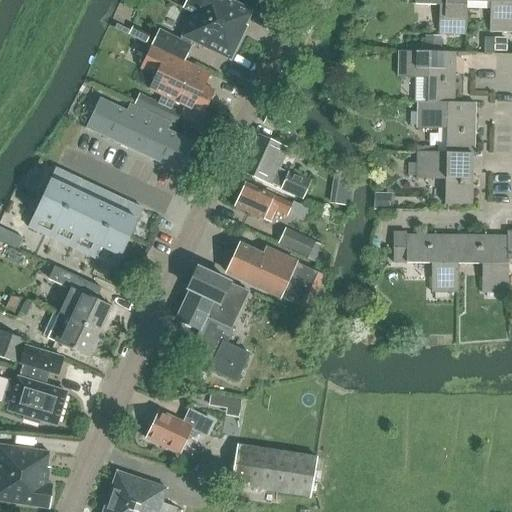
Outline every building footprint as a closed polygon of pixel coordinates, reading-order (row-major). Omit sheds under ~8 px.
[(185,0),(179,13),(189,17),(190,16),(240,39),(245,28),(242,27),(249,13),(227,3),(227,0),(185,0)] [(436,35),(464,36),(465,3),(464,3),(464,0),(414,0),(414,6),(436,7),(436,35)] [(488,32),(511,33),(511,0),(464,0),(464,3),(465,3),(489,4),(488,32)] [(189,17),(179,41),(229,63),(240,39),(190,16),(189,17)] [(144,43),(148,36),(133,29),(129,36),(144,43)] [(160,34),(154,46),(172,55),(178,43),(160,34)] [(155,48),(144,70),(156,76),(150,90),(163,96),(159,104),(170,109),(174,101),(185,107),(181,115),(196,122),(200,114),(203,115),(214,91),(188,79),(194,66),(183,61),(155,48)] [(427,81),(427,104),(427,105),(454,106),(454,105),(455,55),(399,53),(398,80),(427,81)] [(325,100),(336,101),(337,86),(326,86),(325,100)] [(100,99),(86,128),(181,173),(195,144),(168,131),(171,123),(130,104),(126,112),(100,99)] [(418,104),(417,131),(445,132),(445,156),(473,156),(474,106),(454,105),(454,106),(427,105),(427,104),(418,104)] [(264,126),(280,133),(285,123),(268,116),(264,126)] [(280,192),(302,202),(310,184),(288,174),(287,175),(278,171),(287,152),(257,139),(241,174),(271,188),(271,187),(280,191),(280,192)] [(416,155),(416,181),(444,182),(444,207),(471,208),(473,156),(445,156),(416,155)] [(143,210),(55,169),(42,198),(28,227),(51,238),(93,258),(113,267),(115,268),(143,210)] [(234,209),(262,222),(267,211),(270,213),(272,209),(287,216),(290,208),(244,186),(234,209)] [(373,206),(390,207),(391,195),(374,194),(373,206)] [(279,245),(310,259),(316,243),(286,230),(279,245)] [(17,236),(12,245),(19,249),(24,239),(17,236)] [(406,256),(393,256),(393,266),(406,266),(431,265),(431,294),(457,294),(457,266),(457,238),(456,238),(436,237),(406,237),(406,256)] [(491,238),(457,238),(457,266),(481,265),(481,294),(507,294),(507,262),(507,238),(491,238)] [(239,247),(225,275),(280,302),(307,315),(324,280),(296,266),(266,252),(263,259),(239,247)] [(59,313),(99,332),(111,307),(95,299),(101,288),(55,266),(49,278),(66,287),(62,296),(66,298),(59,313)] [(190,291),(177,320),(199,330),(200,329),(205,331),(199,342),(195,340),(186,359),(237,382),(250,355),(227,344),(233,332),(231,330),(227,328),(237,306),(241,308),(248,293),(198,268),(187,290),(190,291)] [(47,338),(87,357),(99,332),(59,313),(47,338)] [(0,332),(0,357),(15,362),(22,340),(0,332)] [(36,425),(38,421),(54,426),(64,394),(43,387),(47,373),(56,376),(61,359),(24,348),(19,364),(21,365),(17,379),(16,379),(15,384),(8,381),(1,404),(7,406),(6,411),(22,416),(21,420),(36,425)] [(211,405),(241,410),(243,401),(212,395),(211,405)] [(144,439),(178,454),(189,427),(203,433),(209,419),(186,409),(181,422),(155,411),(144,439)] [(47,468),(49,453),(0,445),(0,502),(49,509),(53,485),(47,484),(50,468),(47,468)] [(230,488),(309,499),(315,459),(236,447),(230,488)] [(103,511),(175,511),(176,510),(161,504),(166,491),(117,474),(103,511)]
